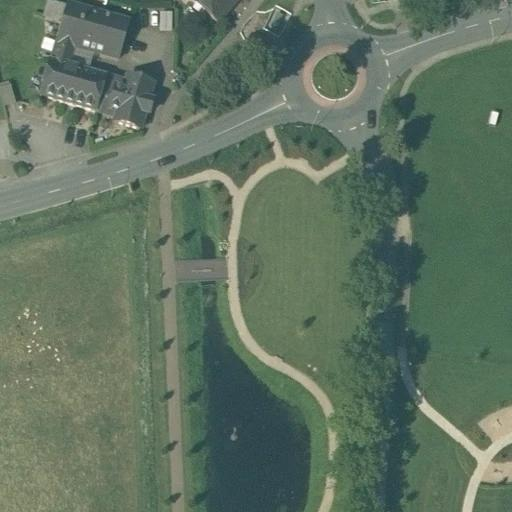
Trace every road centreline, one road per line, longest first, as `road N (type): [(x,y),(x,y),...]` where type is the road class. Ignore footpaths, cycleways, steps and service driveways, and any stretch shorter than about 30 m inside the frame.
road 1 (tertiary): [(353,116),(372,170),(378,226),(370,511)]
road 2 (primary): [(0,203),(159,157),(295,95)]
road 3 (primary): [(375,63),(511,15)]
